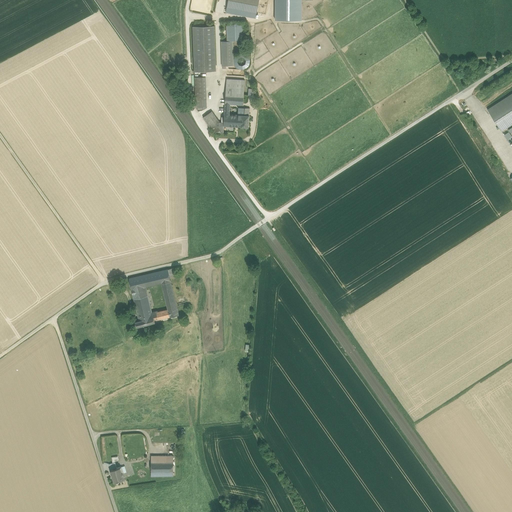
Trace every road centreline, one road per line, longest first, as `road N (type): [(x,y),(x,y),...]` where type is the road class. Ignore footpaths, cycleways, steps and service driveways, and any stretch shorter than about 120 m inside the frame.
road 1 (track): [(511,61),(268,218)]
road 2 (track): [(189,0),(191,108),(268,218)]
road 3 (unclassified): [(52,318),(103,282),(222,251),(268,218)]
road 4 (unclassified): [(116,511),(52,318)]
road 5 (track): [(103,282),(0,139)]
road 6 (track): [(511,54),(439,56),(404,0)]
